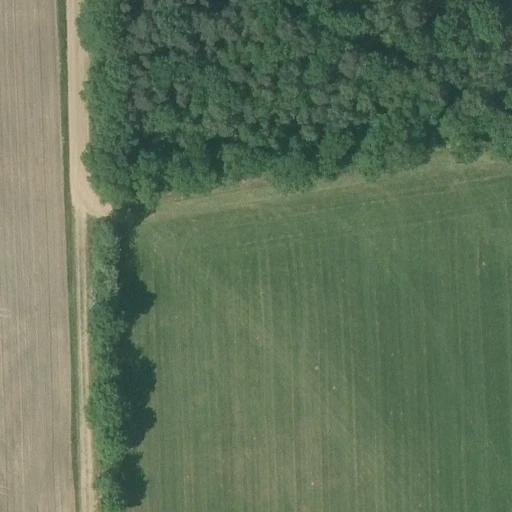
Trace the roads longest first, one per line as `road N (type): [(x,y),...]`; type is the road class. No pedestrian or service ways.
road 1 (track): [(76,0),(88,511)]
road 2 (track): [(372,0),(470,135)]
